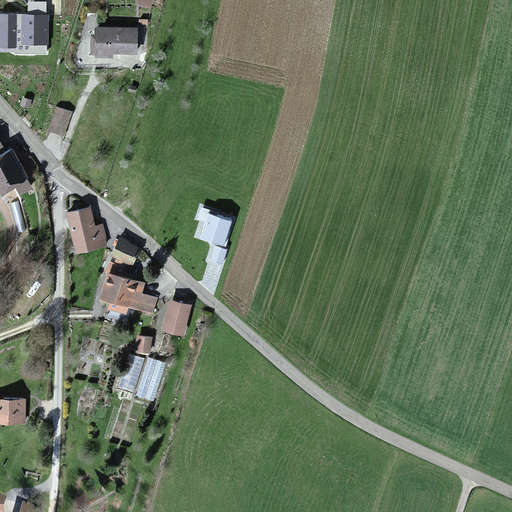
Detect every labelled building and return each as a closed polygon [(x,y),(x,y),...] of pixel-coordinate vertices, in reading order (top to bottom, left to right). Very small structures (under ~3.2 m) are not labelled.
[(15,12),(0,11),(0,43),(15,43),(15,12)] [(47,12),(23,11),(22,40),(47,41),(47,12)] [(134,25),(95,25),(95,33),(90,33),(91,52),(95,52),(95,54),(111,54),(111,51),(134,51),(134,25)] [(51,105),(43,127),(57,132),(65,110),(51,105)] [(8,143),(0,147),(0,183),(24,171),(8,143)] [(116,173),(110,198),(123,201),(129,176),(116,173)] [(68,209),(72,240),(100,237),(99,225),(90,226),(88,207),(68,209)] [(230,217),(209,210),(202,232),(223,239),(230,217)] [(117,237),(110,251),(129,262),(137,247),(117,237)] [(141,282),(106,269),(98,292),(111,297),(108,305),(130,313),(133,305),(151,312),(156,298),(138,291),(141,282)] [(136,333),(136,349),(149,350),(149,333),(136,333)] [(24,397),(0,396),(0,420),(23,421),(24,397)]
